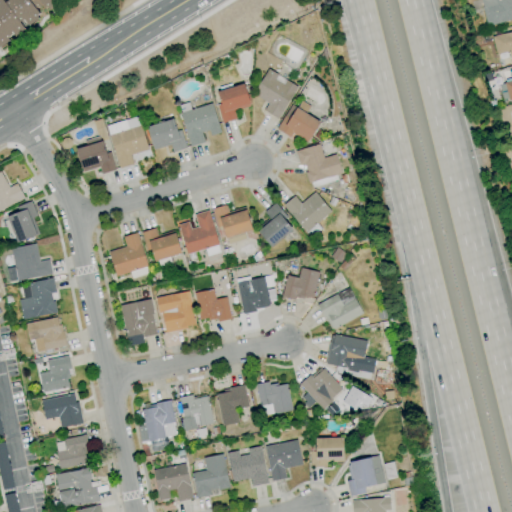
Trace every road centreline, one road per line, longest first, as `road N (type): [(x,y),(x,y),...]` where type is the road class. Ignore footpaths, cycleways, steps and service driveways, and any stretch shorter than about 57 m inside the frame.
road 1 (tertiary): [(135,511),(76,218),(12,107)]
road 2 (motorway): [(386,115),(488,511)]
road 3 (motorway): [(386,115),(445,511)]
road 4 (motorway): [(511,401),(459,187)]
road 5 (motorway): [(459,187),(413,0)]
road 6 (residential): [(76,218),(253,161)]
road 7 (residential): [(110,378),(285,343)]
road 8 (motorway): [(511,343),(459,187)]
